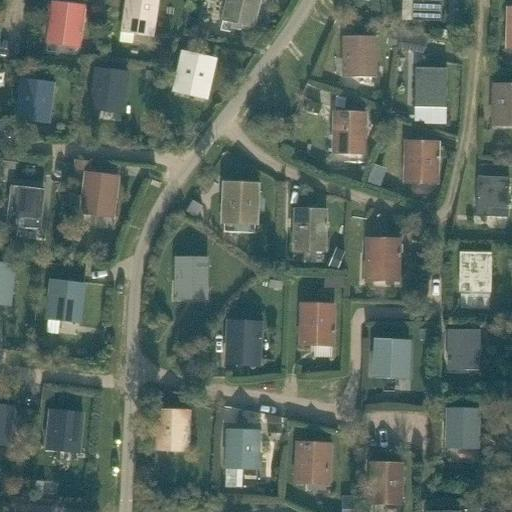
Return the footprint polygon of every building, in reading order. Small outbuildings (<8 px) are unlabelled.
[(154,26),(157,0),(127,0),(127,3),(126,3),(122,32),(132,33),(134,24),(154,26)] [(227,0),(223,20),(233,22),(235,13),(255,18),(259,0),(227,0)] [(402,0),(403,0),(412,0),(412,21),(441,22),(442,2),(441,2),(440,0),(402,0)] [(105,13),(106,5),(95,4),(94,12),(105,13)] [(64,6),(64,7),(54,5),(53,14),(52,14),(48,43),(79,47),(84,8),(64,6)] [(413,37),(404,36),(401,49),(411,50),(413,37)] [(374,70),(376,41),(355,39),(355,40),(346,40),(345,48),(344,48),(343,78),(353,78),(353,69),(374,70)] [(194,56),(194,57),(185,55),(183,63),(182,63),(175,92),(185,94),(187,85),(207,89),(214,61),(194,56)] [(417,79),(416,79),(415,108),(446,109),(446,99),(447,70),(426,70),(426,71),(417,70),(417,79)] [(156,81),(158,72),(150,71),(149,80),(156,81)] [(107,72),(106,73),(97,72),(96,80),(95,80),(91,109),(101,111),(103,101),(123,104),(127,75),(107,72)] [(33,83),(32,84),(23,83),(22,91),(21,91),(18,120),(28,121),(29,112),(49,114),(53,85),(33,83)] [(511,116),(511,87),(506,87),(506,88),(497,88),(496,96),(495,96),(495,126),(505,126),(505,116),(511,116)] [(364,154),(365,115),(334,114),(333,153),(364,154)] [(171,141),(173,130),(166,129),(164,139),(171,141)] [(437,174),(437,145),(417,144),(417,145),(407,145),(407,153),(406,153),(406,183),(416,183),(416,173),(437,174)] [(97,177),(95,177),(87,176),(86,185),(85,184),(82,214),(92,215),(93,205),(114,208),(117,179),(97,176),(97,177)] [(507,222),(509,179),(489,178),(489,179),(479,179),(479,187),(478,187),(476,221),(507,222)] [(255,215),(257,186),(237,185),(236,186),(227,186),(226,194),(225,194),(224,223),(234,224),(235,214),(255,215)] [(23,190),(14,189),(13,198),(12,198),(8,227),(18,228),(20,219),(40,221),(43,192),(23,190)] [(325,251),(326,212),(305,212),(305,213),(296,213),(296,221),(295,221),(294,251),(325,251)] [(398,281),(399,242),(368,241),(367,281),(398,281)] [(490,284),(491,255),(471,254),(471,255),(461,255),(461,264),(460,263),(459,293),(469,293),(469,297),(490,298),(490,284)] [(207,290),(207,260),(187,260),(187,261),(177,261),(177,269),(176,269),(176,299),(186,299),(186,289),(207,290)] [(0,265),(0,304),(10,305),(14,267),(0,265)] [(53,281),(48,320),(79,324),(84,285),(53,281)] [(332,336),(333,307),(313,307),(313,308),(303,307),(303,316),(302,316),(301,345),(311,345),(312,336),(332,336)] [(229,324),(227,363),(258,364),(260,326),(229,324)] [(479,361),(479,332),(459,332),(459,333),(449,332),(449,341),(448,341),(448,370),(458,371),(458,361),(479,361)] [(406,371),(408,341),(387,341),(387,342),(378,341),(377,350),(376,350),(375,379),(385,379),(386,370),(406,371)] [(0,406),(0,436),(9,437),(13,408),(0,406)] [(477,449),(479,410),(458,410),(458,411),(449,411),(448,419),(447,419),(447,449),(477,449)] [(187,442),(189,413),(168,412),(168,413),(159,413),(158,422),(157,421),(156,451),(166,451),(167,442),(187,442)] [(79,444),(82,415),(62,413),(62,414),(52,413),(51,421),(50,421),(47,450),(58,451),(58,442),(79,444)] [(276,438),(282,433),(274,425),(269,430),(276,438)] [(228,440),(227,470),(237,470),(257,471),(258,461),(259,432),(238,431),(238,432),(229,432),(229,440),(228,440)] [(328,475),(329,446),(309,445),(309,446),(299,446),(299,454),(298,454),(297,484),(307,484),(307,474),(328,475)] [(401,495),(402,466),(382,465),(382,466),(372,466),(372,474),(371,474),(370,504),(380,504),(380,494),(401,495)]
